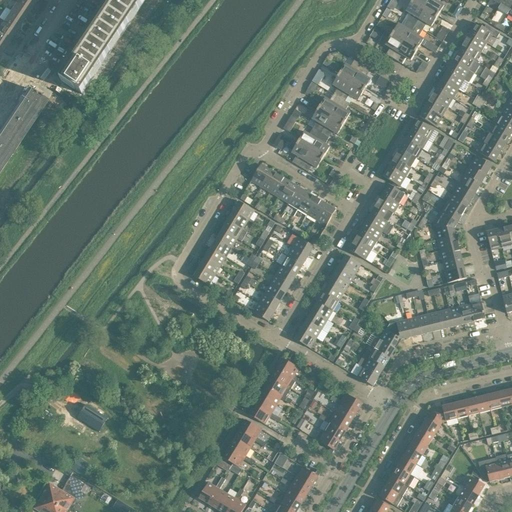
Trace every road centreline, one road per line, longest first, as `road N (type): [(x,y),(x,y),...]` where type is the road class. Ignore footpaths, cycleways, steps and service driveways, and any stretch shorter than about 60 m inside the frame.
road 1 (unclassified): [(0,383),(301,0)]
road 2 (residential): [(276,338),(179,281),(177,269),(246,152),(259,151)]
road 3 (residential): [(354,511),(426,397),(511,372)]
road 4 (residential): [(259,151),(324,47),(362,36),(384,0)]
road 5 (residential): [(276,338),(353,208)]
road 6 (residential): [(376,394),(398,361),(416,352),(504,332)]
road 7 (tertiary): [(395,405),(436,370),(510,352)]
road 8 (tertiary): [(331,511),(395,405)]
